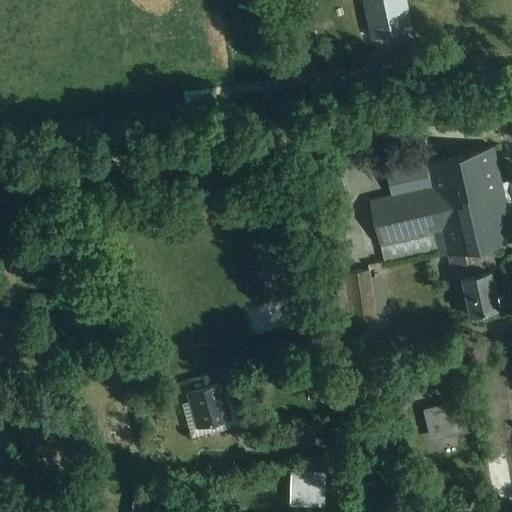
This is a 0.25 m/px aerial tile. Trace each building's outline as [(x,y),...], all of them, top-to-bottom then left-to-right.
[(315,0),(283,0),(290,33),(298,32),(303,55),(320,51),(315,27),(320,27),(315,0)] [(365,0),(374,40),(414,32),(407,0),(365,0)] [(511,242),(511,221),(495,150),(428,166),(434,190),(371,206),(381,247),(444,232),(450,257),(466,254),(472,279),(464,281),(473,317),(503,310),(494,273),(492,273),(486,248),(511,242)] [(352,202),(329,207),(332,219),(354,214),(352,202)] [(379,329),(371,271),(343,276),(350,334),(379,329)] [(409,361),(398,364),(399,369),(402,380),(413,377),(410,367),(409,361)] [(340,396),(341,395),(338,363),(307,365),(307,366),(310,366),(312,389),(332,387),(332,394),(340,393),(340,396)] [(187,391),(197,428),(232,418),(222,381),(187,391)] [(463,433),(456,402),(424,409),(425,410),(427,409),(429,417),(434,415),(439,435),(462,429),(463,433)] [(119,413),(120,457),(138,457),(138,412),(119,413)] [(109,458),(119,457),(116,413),(106,413),(109,458)] [(324,505),(325,473),(292,472),(292,473),(294,473),(294,480),(300,480),(300,500),(323,501),(323,505),(324,505)] [(167,511),(170,495),(136,490),(132,511),(167,511)]
